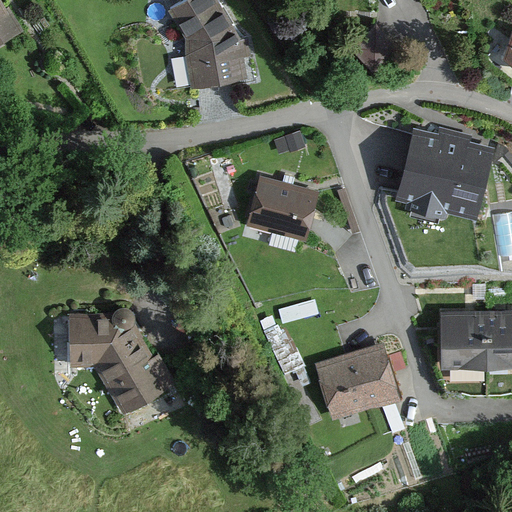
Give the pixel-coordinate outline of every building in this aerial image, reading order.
[(0,0),(0,42),(24,29),(8,0),(0,0)] [(222,0),(185,0),(173,7),(190,35),(196,81),(248,74),(242,34),(222,0)] [(497,146),(417,126),(400,195),(480,215),(497,146)] [(322,192),(262,175),(249,220),(310,237),(322,192)] [(115,310),(73,311),(74,362),(99,362),(130,408),(179,380),(137,316),(138,310),(134,304),(128,300),(119,302),(115,307),(115,310)] [(511,308),(444,311),(446,364),(511,361),(511,308)] [(386,337),(317,359),(335,413),(404,391),(386,337)]
